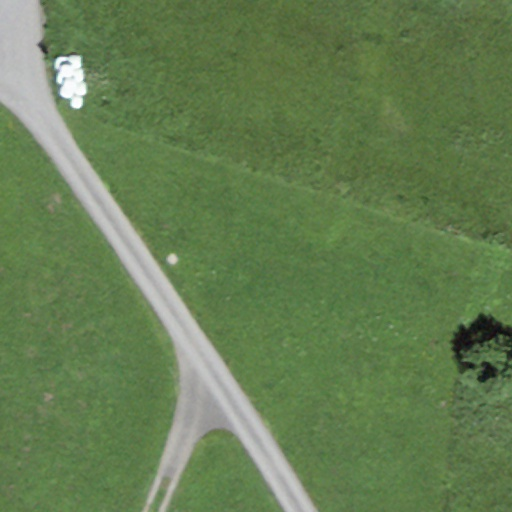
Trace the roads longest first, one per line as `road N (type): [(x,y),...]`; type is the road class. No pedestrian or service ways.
road 1 (unclassified): [(300,511),(11,61)]
road 2 (track): [(154,511),(213,369)]
